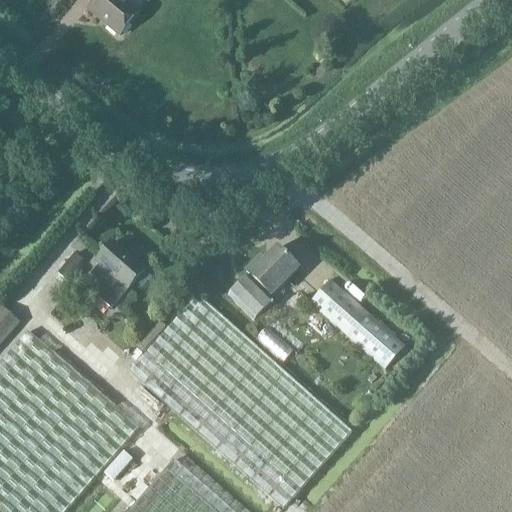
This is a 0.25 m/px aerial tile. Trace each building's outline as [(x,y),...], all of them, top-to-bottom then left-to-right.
[(139,14),(121,0),(96,0),(88,11),(120,37),(139,14)] [(99,268),(91,277),(102,286),(94,295),(112,310),(148,270),(114,243),(96,264),(99,268)] [(248,277),(229,297),(255,323),(274,303),(270,300),(299,271),(278,249),(262,266),(258,262),(247,273),(250,276),(248,278),(248,277)] [(406,348),(330,281),(311,304),(386,371),(406,348)] [(199,297),(130,374),(284,511),(353,434),(199,297)] [(0,310),(0,347),(20,326),(1,309),(0,310)] [(168,310),(151,328),(160,337),(177,318),(168,310)] [(285,353),(295,342),(270,318),(260,328),(285,353)] [(68,511),(139,431),(29,334),(0,366),(0,511),(68,511)] [(130,511),(231,511),(175,462),(130,511)]
